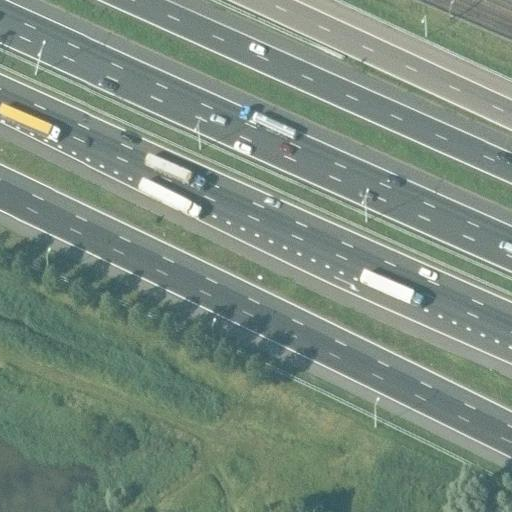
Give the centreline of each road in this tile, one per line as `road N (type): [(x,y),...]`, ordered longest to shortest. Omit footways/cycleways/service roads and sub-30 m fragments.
road 1 (motorway): [(0,188),(511,434)]
road 2 (motorway): [(0,97),(511,327)]
road 3 (motorway): [(511,245),(0,16)]
road 4 (motorway): [(511,169),(128,0)]
road 5 (track): [(227,511),(253,466),(232,439),(0,353)]
road 6 (motorway): [(511,116),(261,0)]
